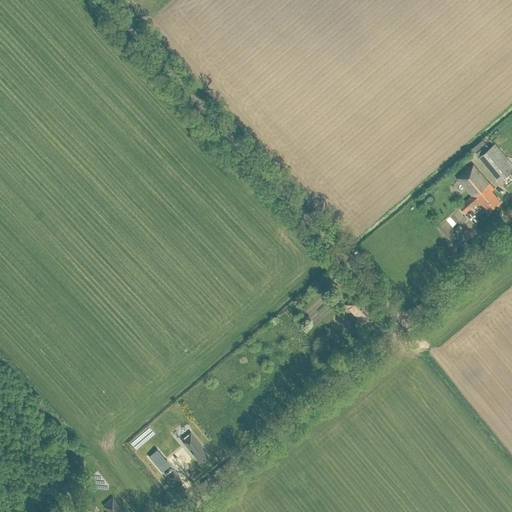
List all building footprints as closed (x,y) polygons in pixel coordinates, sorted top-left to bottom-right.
[(476,153),(479,157),(499,182),(511,171),(511,164),(494,144),(490,148),(487,144),(476,153)] [(488,210),(500,200),(487,186),(490,183),(473,165),(458,178),(474,197),(462,207),(465,212),(477,201),(482,207),(484,205),(488,210)] [(472,211),(467,215),(474,223),(479,219),(472,211)] [(333,279),(340,286),(345,281),(338,274),(333,279)] [(365,324),(375,315),(357,296),(346,305),(365,324)] [(112,418),(97,431),(113,448),(127,436),(112,418)] [(189,433),(180,440),(200,465),(209,458),(189,433)] [(123,511),(112,499),(103,507),(107,511),(123,511)]
